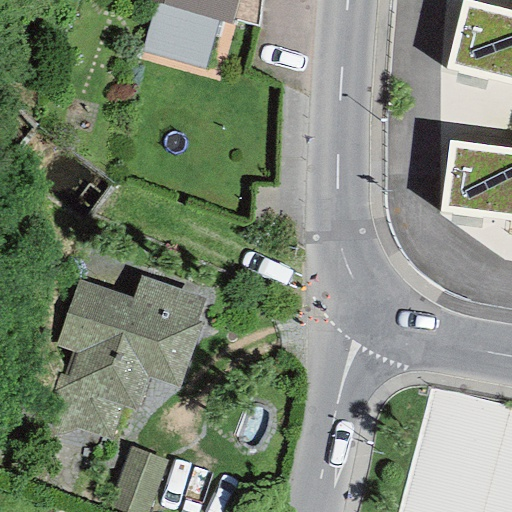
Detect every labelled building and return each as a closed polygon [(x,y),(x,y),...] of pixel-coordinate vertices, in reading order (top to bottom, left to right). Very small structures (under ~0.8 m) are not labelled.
[(236,0),(134,0),(229,27),(236,0)] [(511,11),(463,0),(460,0),(444,70),(511,86),(511,11)] [(511,151),(447,142),(438,213),(511,222),(511,151)] [(140,276),(132,298),(77,280),(54,346),(72,353),(65,374),(58,372),(42,417),(110,440),(122,405),(137,409),(148,377),(178,387),(192,345),(195,346),(203,323),(196,321),(204,298),(140,276)] [(511,511),(511,409),(427,387),(393,511),(511,511)] [(146,511),(164,460),(127,447),(105,509),(114,511),(146,511)]
